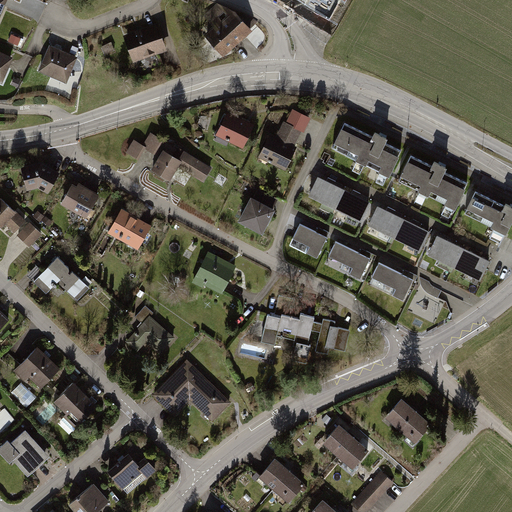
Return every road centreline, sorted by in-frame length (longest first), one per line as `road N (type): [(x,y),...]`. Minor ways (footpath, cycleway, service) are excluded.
road 1 (residential): [(53,130),(67,151),(174,212),(355,302),(416,355)]
road 2 (residential): [(416,355),(276,418),(201,477)]
road 3 (primary): [(294,75),(238,77),(71,124)]
road 4 (residential): [(138,412),(0,280)]
road 5 (primary): [(451,130),(366,90),(294,75)]
road 6 (residential): [(22,511),(138,412)]
road 7 (residential): [(396,511),(486,418)]
